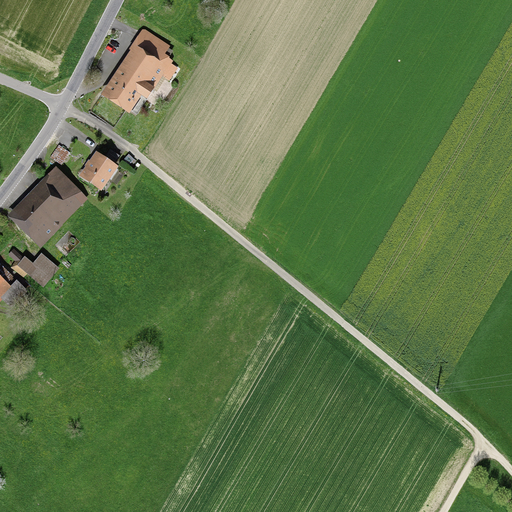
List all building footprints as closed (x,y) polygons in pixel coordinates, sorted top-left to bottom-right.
[(174,73),(167,68),(166,71),(156,64),(167,48),(143,32),(132,48),(137,51),(108,95),(137,114),(162,75),(169,80),(174,73)] [(50,157),(61,164),(69,152),(58,145),(50,157)] [(115,162),(119,156),(110,150),(106,155),(115,162)] [(97,155),(83,175),(101,188),(115,168),(97,155)] [(61,225),(59,222),(84,197),(55,169),(45,179),(50,183),(16,218),(38,238),(35,241),(41,246),(61,225)] [(24,260),(14,250),(10,254),(20,264),(24,260)] [(0,299),(1,298),(10,307),(26,290),(17,282),(13,285),(9,280),(10,278),(0,267),(0,299)] [(21,310),(29,303),(24,297),(16,304),(21,310)]
